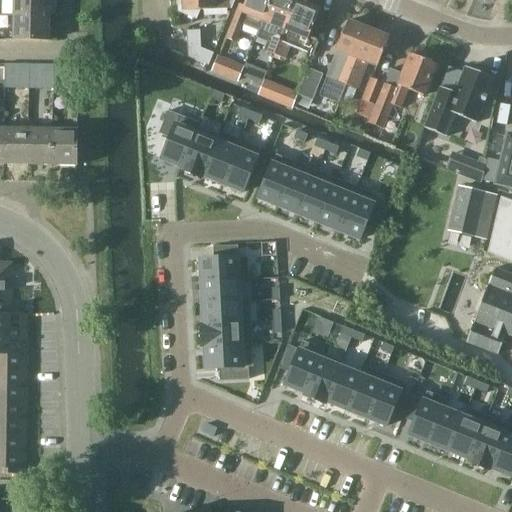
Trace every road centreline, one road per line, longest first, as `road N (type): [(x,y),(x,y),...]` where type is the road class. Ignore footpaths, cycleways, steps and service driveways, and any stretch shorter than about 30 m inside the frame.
road 1 (residential): [(182,394),(175,235),(271,230),(363,270)]
road 2 (residential): [(83,449),(73,292),(59,264),(0,221)]
road 3 (residential): [(182,394),(386,476)]
road 4 (residential): [(283,511),(154,458)]
